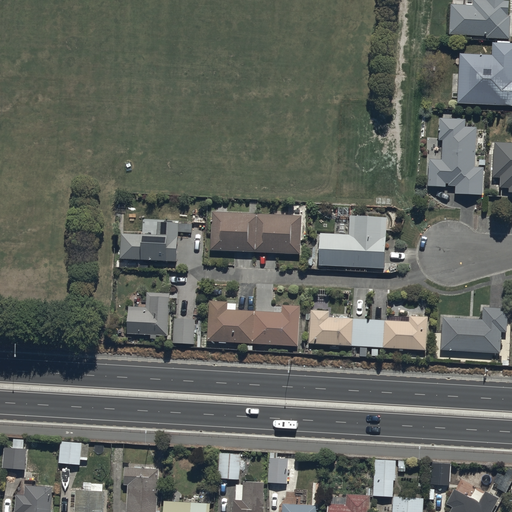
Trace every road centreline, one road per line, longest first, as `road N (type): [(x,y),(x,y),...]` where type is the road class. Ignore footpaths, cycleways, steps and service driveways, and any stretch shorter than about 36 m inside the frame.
road 1 (primary): [(0,369),(511,399)]
road 2 (primary): [(511,431),(0,402)]
